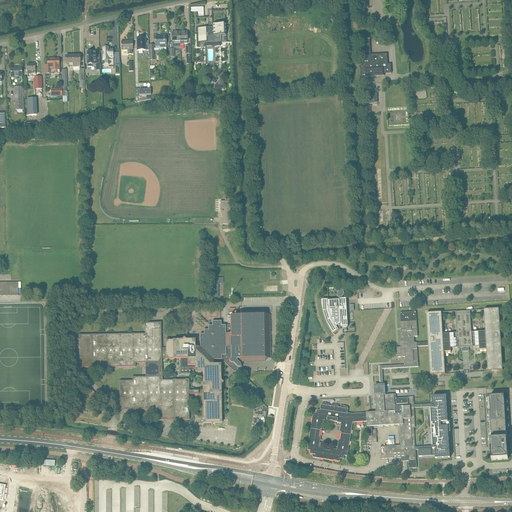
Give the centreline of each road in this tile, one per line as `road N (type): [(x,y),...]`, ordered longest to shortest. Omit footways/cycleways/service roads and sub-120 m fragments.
road 1 (unclassified): [(293,278),(298,289),(270,476)]
road 2 (residential): [(0,41),(190,0)]
road 3 (tertiary): [(178,465),(0,439)]
